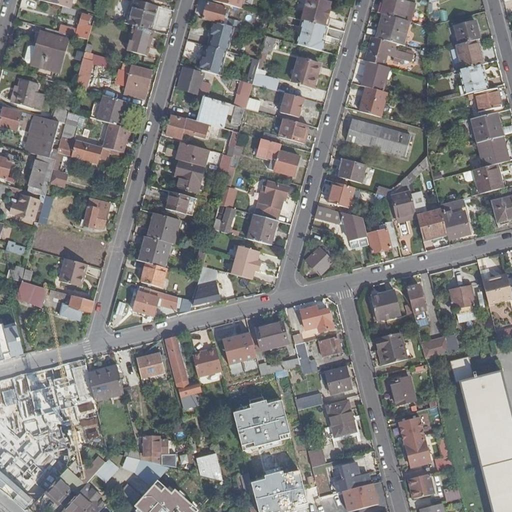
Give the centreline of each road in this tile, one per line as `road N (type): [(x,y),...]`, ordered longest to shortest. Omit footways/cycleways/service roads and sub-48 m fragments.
road 1 (residential): [(96,345),(188,0)]
road 2 (unclassified): [(364,0),(289,296)]
road 3 (residential): [(344,283),(401,511)]
road 4 (residential): [(96,345),(289,296)]
road 5 (residential): [(344,283),(511,241)]
